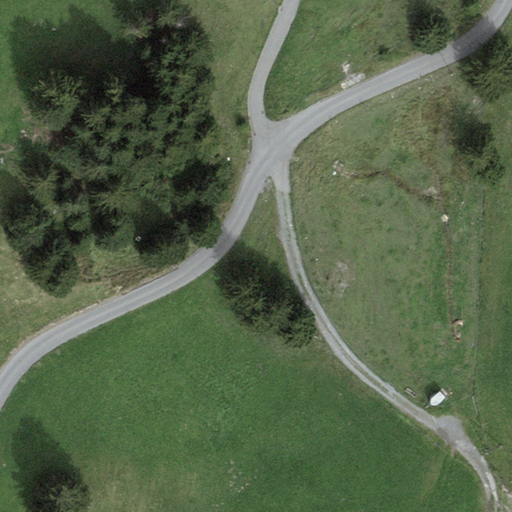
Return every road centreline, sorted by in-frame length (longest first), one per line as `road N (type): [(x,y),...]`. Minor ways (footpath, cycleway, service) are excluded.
road 1 (unclassified): [(506,0),(456,51),(351,97),(276,146),(211,252),(175,279),(47,340),(12,371),(0,394)]
road 2 (track): [(292,0),(265,63),(259,111),(276,146),(303,286),(343,349),(388,398),(474,461),(501,501)]
